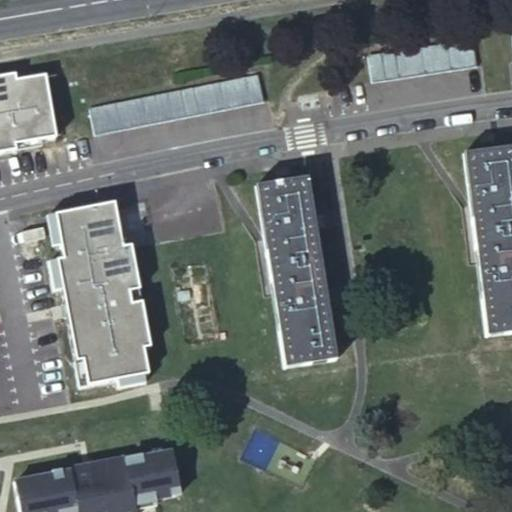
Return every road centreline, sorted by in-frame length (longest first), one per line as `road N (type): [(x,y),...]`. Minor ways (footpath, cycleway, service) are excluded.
road 1 (residential): [(511,103),(283,138),(0,198)]
road 2 (residential): [(0,237),(32,411)]
